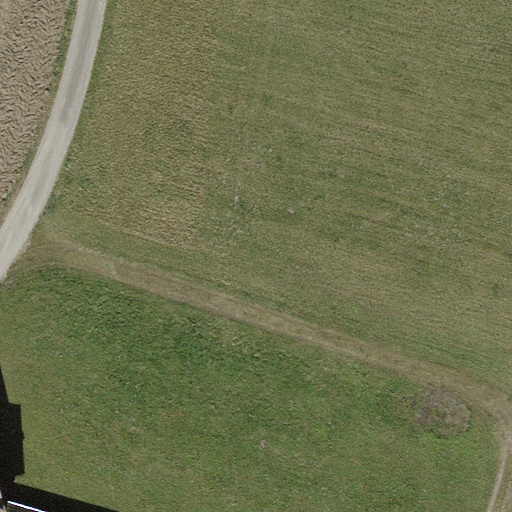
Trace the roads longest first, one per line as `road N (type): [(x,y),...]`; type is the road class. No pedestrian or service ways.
road 1 (track): [(16,234),(467,383),(511,416)]
road 2 (track): [(92,0),(48,164),(0,256)]
